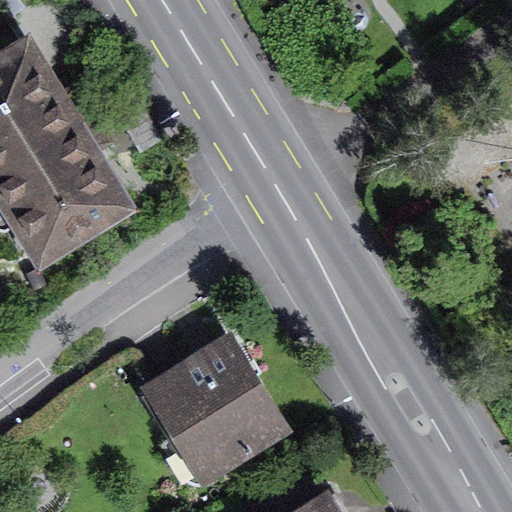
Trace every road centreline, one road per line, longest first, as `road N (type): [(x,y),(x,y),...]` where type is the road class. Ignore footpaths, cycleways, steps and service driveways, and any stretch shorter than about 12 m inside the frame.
road 1 (secondary): [(472,511),(272,176)]
road 2 (residential): [(0,376),(272,176)]
road 3 (secondary): [(272,176),(163,0)]
